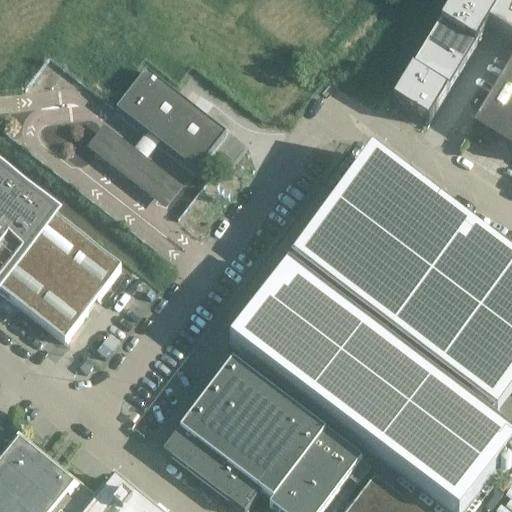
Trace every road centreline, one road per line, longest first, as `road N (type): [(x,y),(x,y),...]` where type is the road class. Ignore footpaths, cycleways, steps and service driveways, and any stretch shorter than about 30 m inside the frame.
road 1 (unclassified): [(81,423),(278,170),(305,148),(375,131)]
road 2 (unclassified): [(511,213),(375,131)]
road 3 (unclassified): [(189,511),(81,423)]
